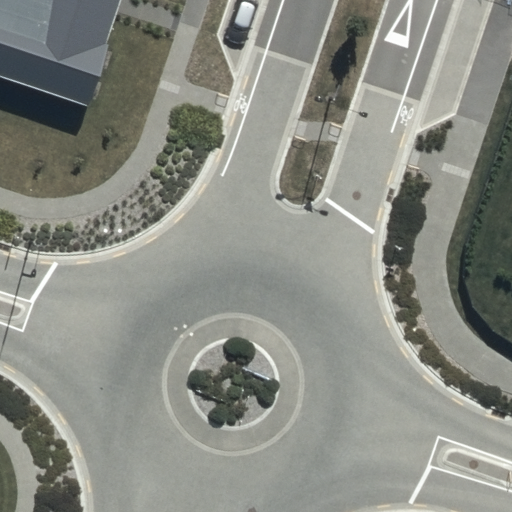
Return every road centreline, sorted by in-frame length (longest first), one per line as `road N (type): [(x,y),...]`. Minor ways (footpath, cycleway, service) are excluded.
road 1 (tertiary): [(406,0),(307,289)]
road 2 (tertiary): [(211,262),(299,0)]
road 3 (residential): [(511,476),(353,418)]
road 4 (tertiary): [(135,484),(98,418),(105,343)]
road 5 (tertiary): [(307,289),(348,347),(353,418)]
road 6 (tertiary): [(105,343),(147,288),(211,262)]
road 7 (tertiary): [(353,418),(337,458),(308,492),(273,511)]
